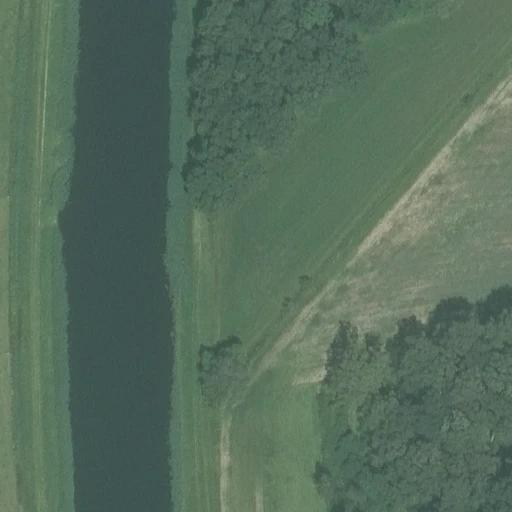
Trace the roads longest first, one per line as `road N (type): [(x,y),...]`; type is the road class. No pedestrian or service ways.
road 1 (track): [(44,0),(30,244),(39,511)]
road 2 (track): [(203,0),(192,195),(201,511)]
